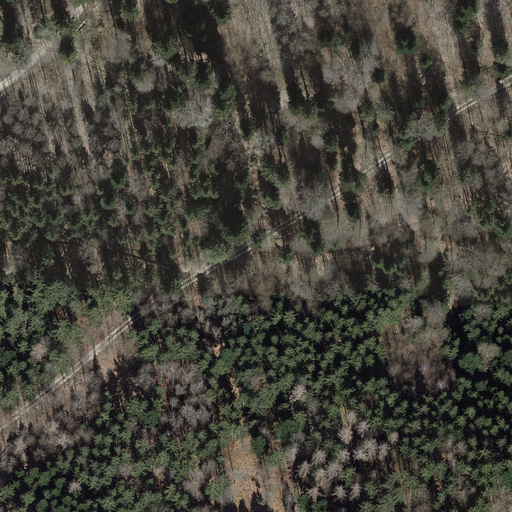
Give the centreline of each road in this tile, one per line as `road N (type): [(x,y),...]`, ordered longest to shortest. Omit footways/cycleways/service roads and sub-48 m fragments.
road 1 (track): [(511,79),(174,289),(0,423)]
road 2 (track): [(511,223),(419,229),(338,247),(250,246)]
road 3 (track): [(0,88),(87,0)]
